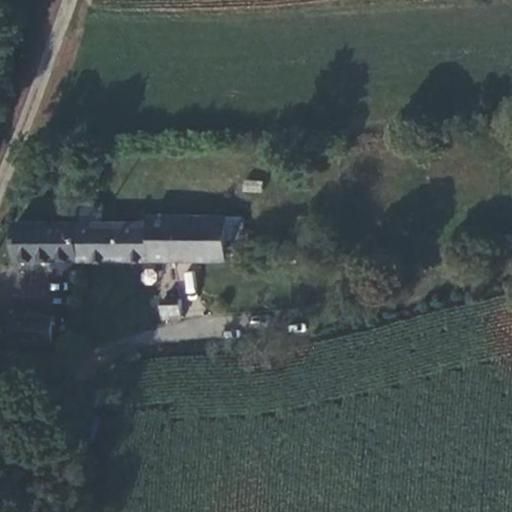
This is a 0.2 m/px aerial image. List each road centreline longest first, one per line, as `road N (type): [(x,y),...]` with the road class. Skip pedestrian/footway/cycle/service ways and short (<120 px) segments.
road 1 (unclassified): [(0,181),(59,0)]
road 2 (unknown): [(0,366),(144,384)]
